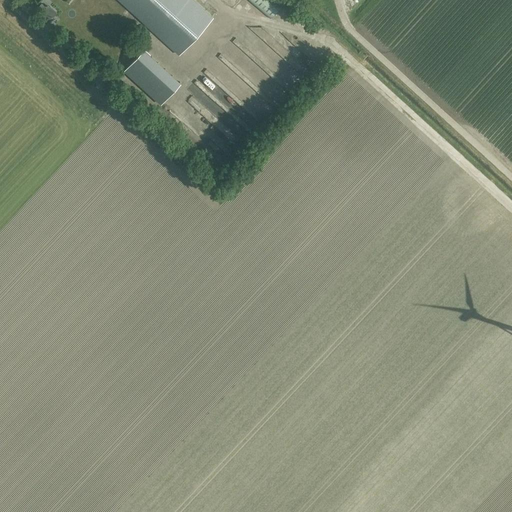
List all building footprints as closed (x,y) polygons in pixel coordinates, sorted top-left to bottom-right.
[(119,0),(179,54),(213,17),(193,0),(119,0)] [(282,0),(246,0),(270,21),(286,3),(282,0)] [(207,23),(201,32),(207,37),(213,28),(207,23)] [(214,43),(218,35),(212,31),(208,39),(214,43)] [(132,54),(139,61),(145,55),(138,48),(132,54)] [(242,54),(237,56),(241,62),(246,60),(242,54)] [(252,80),(258,68),(247,63),(242,75),(252,80)] [(223,76),(220,80),(229,88),(232,83),(223,76)] [(242,92),(238,97),(248,105),(252,100),(242,92)]
